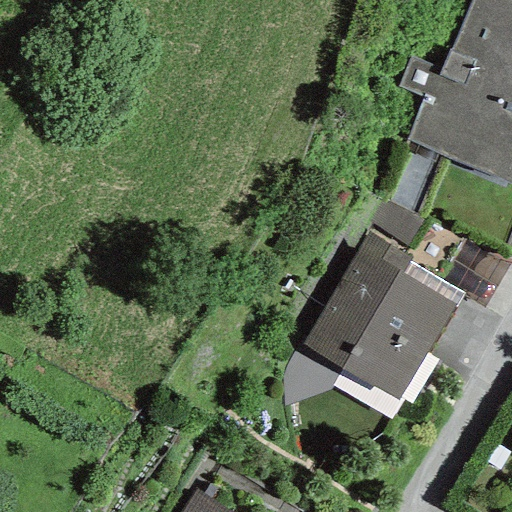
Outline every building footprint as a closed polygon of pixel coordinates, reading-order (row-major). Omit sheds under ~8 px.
[(425,98),(408,141),(511,185),(511,0),(510,0),(472,0),(440,70),(411,58),(398,88),(425,98)] [(407,247),(423,220),(383,198),(370,222),(407,247)] [(368,232),(303,344),(397,401),(454,305),(400,273),(407,260),(410,259),(368,232)] [(457,307),(465,294),(407,260),(400,273),(454,305),(457,307)] [(229,511),(195,489),(180,511),(229,511)]
